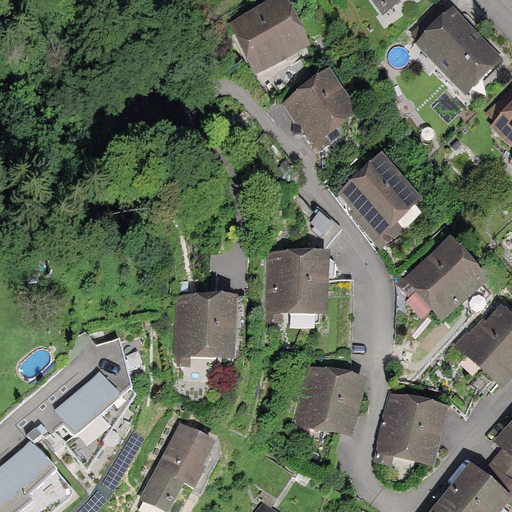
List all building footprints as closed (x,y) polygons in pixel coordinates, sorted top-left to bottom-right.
[(287,0),(285,0),(225,30),(251,81),(312,50),(287,0)] [(385,0),(368,0),(375,8),(385,0)] [(495,56),(448,8),(410,44),(456,93),(495,56)] [(323,72),(281,105),(316,149),(358,115),(323,72)] [(511,96),(483,123),(511,154),(511,96)] [(380,157),(339,193),(377,237),(418,201),(380,157)] [(452,234),(404,278),(441,318),(488,275),(452,234)] [(322,255),(270,255),(270,314),(322,314),(322,255)] [(230,298),(178,298),(178,356),(230,355),(230,298)] [(511,320),(499,308),(458,350),(496,387),(511,369),(511,320)] [(119,392),(100,371),(53,412),(72,434),(74,436),(64,444),(87,473),(136,394),(131,388),(122,396),(119,392)] [(357,384),(313,371),(296,432),(340,445),(357,384)] [(443,404),(388,396),(377,463),(432,472),(443,404)] [(511,421),(483,454),(511,480),(511,421)] [(214,444),(176,429),(147,502),(170,511),(182,481),(197,487),(214,444)] [(31,440),(0,466),(0,511),(52,511),(76,492),(56,470),(58,469),(31,440)] [(466,472),(437,508),(442,511),(497,511),(503,505),(511,511),(511,509),(511,486),(496,474),(485,487),(466,472)]
